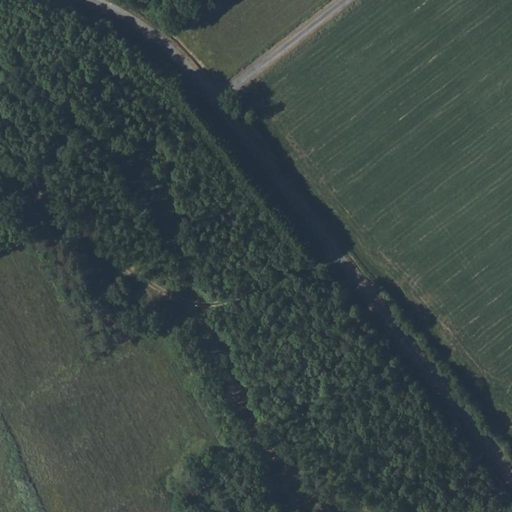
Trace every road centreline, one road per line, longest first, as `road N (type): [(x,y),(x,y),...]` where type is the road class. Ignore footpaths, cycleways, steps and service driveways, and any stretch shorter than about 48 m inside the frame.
road 1 (unclassified): [(216,101),(511,474)]
road 2 (track): [(335,250),(246,295),(211,308),(189,305),(41,209),(4,196)]
road 3 (unclassified): [(350,0),(216,101)]
road 4 (unclassified): [(90,0),(144,27),(216,101)]
